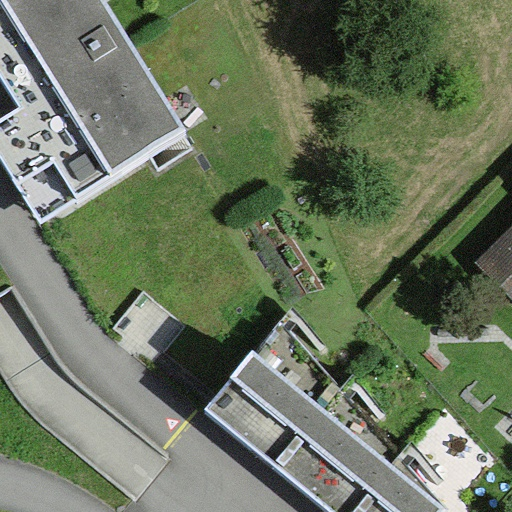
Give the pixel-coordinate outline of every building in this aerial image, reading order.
[(98,0),(0,0),(0,91),(3,96),(72,208),(185,138),(98,0)] [(511,228),(474,266),(511,304),(511,228)] [(195,411),(267,467),(343,383),(277,306),(195,411)] [(267,467),(324,511),(350,511),(402,451),(343,383),(267,467)] [(350,511),(454,511),(402,451),(350,511)]
